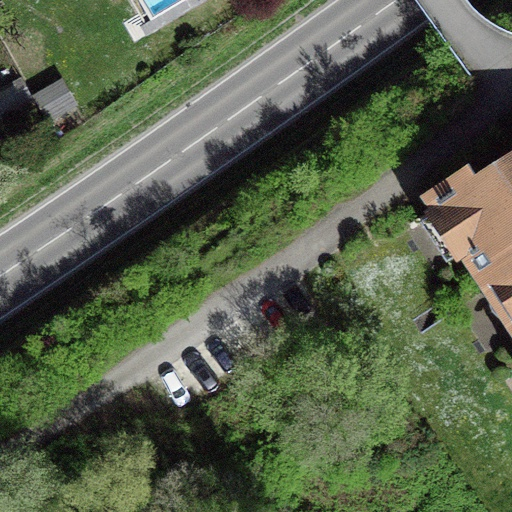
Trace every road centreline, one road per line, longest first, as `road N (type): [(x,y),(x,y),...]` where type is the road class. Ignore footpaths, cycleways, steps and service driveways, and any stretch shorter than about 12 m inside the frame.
road 1 (residential): [(511,94),(0,463)]
road 2 (primary): [(0,273),(393,0)]
